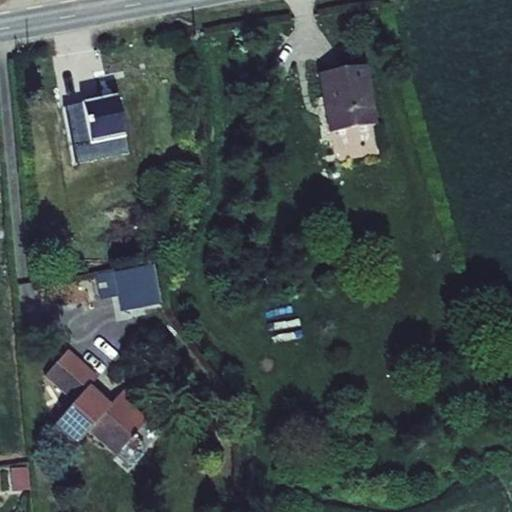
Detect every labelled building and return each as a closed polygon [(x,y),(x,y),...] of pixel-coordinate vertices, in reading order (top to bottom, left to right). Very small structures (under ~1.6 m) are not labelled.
[(377,129),(366,70),(317,79),(328,138),(377,129)] [(124,142),(115,99),(61,111),(70,150),(88,146),(89,150),(124,142)] [(88,146),(70,150),(73,166),(126,155),(124,142),(89,150),(88,146)] [(182,197),(168,197),(169,219),(182,219),(182,197)] [(112,274),(95,278),(100,303),(117,299),(121,314),(161,307),(153,268),(112,275),(112,274)] [(74,406),(52,431),(73,450),(88,436),(114,460),(116,458),(132,438),(146,423),(124,402),(130,395),(125,389),(109,409),(89,390),(96,379),(67,353),(44,379),(74,406)] [(132,438),(116,458),(125,467),(136,466),(143,458),(143,447),(132,438)] [(28,467),(12,468),(12,490),(30,489),(28,467)]
